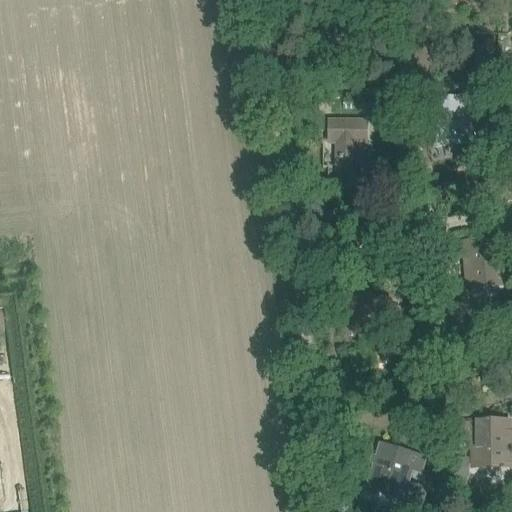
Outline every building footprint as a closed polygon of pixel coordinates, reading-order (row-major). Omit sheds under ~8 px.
[(316,10),(320,38),(340,36),(336,8),(316,10)] [(511,60),(502,62),(503,80),(511,79),(511,60)] [(479,70),(482,93),(500,91),(498,68),(479,70)] [(393,95),(368,98),(370,115),(395,112),(393,95)] [(469,112),(479,111),(477,97),(431,103),(433,116),(431,116),(432,122),(434,122),(437,146),(473,141),(469,112)] [(324,144),(323,168),(329,168),(328,180),(345,180),(345,168),(361,168),(361,144),(366,144),(366,123),(330,123),(330,144),(324,144)] [(466,257),(469,286),(503,283),(501,262),(499,242),(456,246),(457,258),(466,257)] [(354,332),(387,334),(388,328),(396,329),(398,313),(389,312),(390,301),(367,300),(367,298),(352,296),(351,309),(356,309),(354,332)] [(351,364),(366,365),(366,351),(351,351),(351,364)] [(511,420),(461,421),(461,446),(470,446),(470,462),(511,462),(511,420)] [(405,508),(418,511),(423,494),(410,490),(409,493),(404,491),(410,469),(420,472),(423,460),(382,448),(370,487),(402,497),(402,496),(408,498),(405,508)]
